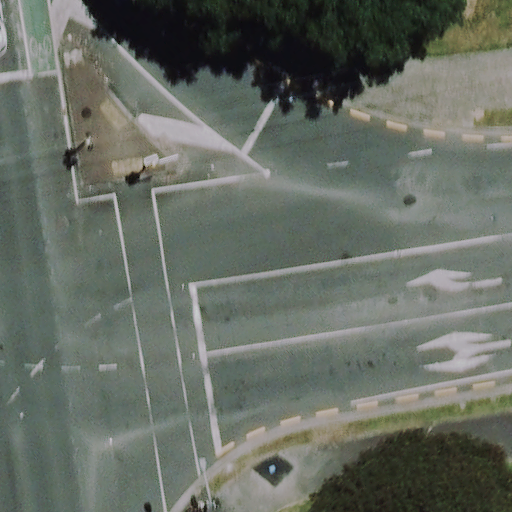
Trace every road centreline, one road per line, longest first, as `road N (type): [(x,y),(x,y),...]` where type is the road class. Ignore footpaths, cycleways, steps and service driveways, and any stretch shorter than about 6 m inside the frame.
road 1 (tertiary): [(3,338),(500,259)]
road 2 (primary): [(99,0),(190,82),(272,138),(500,259)]
road 3 (primary): [(3,338),(27,511)]
